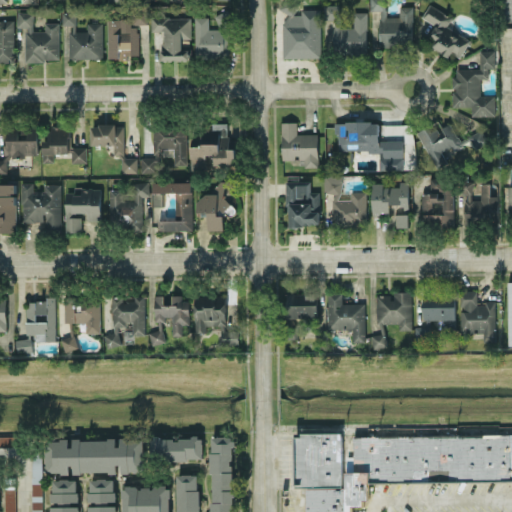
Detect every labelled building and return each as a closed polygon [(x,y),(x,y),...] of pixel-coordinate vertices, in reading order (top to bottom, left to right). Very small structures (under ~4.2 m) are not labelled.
[(320,57),(320,9),(297,9),(296,0),(280,0),(280,12),(283,12),(283,57),(320,57)] [(399,6),(399,16),(385,16),(384,0),(370,0),(370,10),(379,10),(379,46),(412,46),(412,6),(399,6)] [(460,57),(470,39),(447,26),(452,17),(429,3),(422,16),(438,26),(428,45),(449,57),(452,53),(460,57)] [(367,12),(353,11),(353,27),(339,27),(339,4),(323,4),(323,19),(333,19),(333,52),(367,52),(367,12)] [(108,18),(107,58),(130,59),(130,54),(138,54),(139,24),(147,24),(147,11),(131,10),(131,18),(108,18)] [(25,60),(59,60),(59,22),(45,22),(45,31),(33,30),(33,12),(17,11),(17,27),(25,27),(25,60)] [(69,58),(103,58),(103,22),(87,22),(87,31),(76,31),(75,12),(62,12),(62,25),(69,25),(69,58)] [(189,16),(150,17),(151,31),(161,31),(162,60),(191,59),(189,16)] [(195,56),(229,56),(228,28),(208,29),(208,17),(194,17),(195,56)] [(13,19),(0,19),(0,61),(13,62),(13,19)] [(495,115),(495,95),(480,95),(480,78),(488,78),(488,67),(494,67),(494,50),(479,50),(479,68),(453,68),(453,106),(471,106),(471,115),(495,115)] [(303,159),(304,167),(318,166),(317,133),(297,133),(297,121),(281,122),(282,159),(303,159)] [(402,139),(379,140),(379,121),(334,122),(334,132),(338,132),(338,151),(379,150),(379,169),(403,169),(402,139)] [(434,165),(445,159),(441,151),(451,145),(453,150),(462,146),(451,123),(438,130),(434,123),(417,131),(434,165)] [(91,144),(113,144),(113,155),(121,155),(121,172),(137,172),(137,157),(124,157),(124,124),(91,124),(91,144)] [(70,125),(51,125),(50,139),(43,139),(42,162),(53,162),(53,152),(69,153),(70,125)] [(174,148),(174,165),(187,164),(186,125),(156,126),(156,148),(174,148)] [(37,156),(37,128),(4,128),(4,159),(0,158),(0,172),(7,172),(7,156),(37,156)] [(469,137),(476,148),(490,140),(482,128),(469,137)] [(72,162),(87,162),(86,147),(71,147),(72,162)] [(156,157),(141,157),(141,172),(157,172),(156,157)] [(423,193),(422,223),(441,223),(441,226),(453,226),(453,187),(447,186),(447,178),(430,178),(429,193),(423,193)] [(208,229),(223,230),(224,212),(232,213),(233,196),(232,196),(232,181),(215,180),(215,193),(199,193),(199,213),(208,214),(208,229)] [(367,191),(351,191),(350,199),(340,199),(340,180),(327,180),(327,193),(332,193),(332,225),(366,225),(367,191)] [(287,225),(319,225),(319,191),(310,192),(310,181),(287,181),(287,225)] [(409,205),(408,181),(400,181),(400,186),(383,187),(383,182),(372,183),(372,214),(389,214),(389,206),(409,205)] [(61,227),(61,183),(44,183),(44,193),(33,193),(33,182),(21,182),(21,222),(45,222),(45,227),(61,227)] [(109,188),(110,223),(129,223),(129,231),(143,230),(142,197),(149,197),(149,182),(130,182),(130,188),(109,188)] [(192,230),(192,182),(153,182),(153,205),(163,205),(163,192),(175,192),(175,216),(158,216),(158,230),(192,230)] [(16,183),(0,183),(0,221),(0,232),(16,232),(16,183)] [(65,192),(65,231),(81,231),(81,212),(87,212),(87,220),(101,220),(101,187),(80,187),(80,192),(65,192)] [(396,226),(409,226),(409,213),(396,213),(396,226)] [(461,333),(482,333),(482,340),(496,340),(495,301),(477,302),(476,290),(460,290),(461,333)] [(411,291),(392,291),(392,294),(376,294),(377,322),(399,322),(399,329),(412,329),(411,291)] [(327,329),(352,328),(352,342),(365,341),(365,302),(342,303),(342,292),(327,292),(327,329)] [(423,319),(442,319),(443,331),(456,331),(455,292),(422,292),(423,319)] [(287,318),(317,317),(316,293),(286,293),(287,318)] [(172,335),(182,335),(182,324),(189,324),(189,297),(172,297),(172,304),(163,304),(163,294),(154,295),(155,319),(172,319),(172,335)] [(146,334),(146,295),(134,295),(134,300),(123,300),(123,295),(112,295),(112,333),(104,333),(104,345),(121,345),(121,326),(126,326),(126,321),(132,321),(132,334),(146,334)] [(225,330),(225,295),(195,295),(194,332),(207,332),(207,325),(221,325),(221,344),(240,344),(240,330),(225,330)] [(99,332),(100,297),(65,296),(64,321),(86,322),(86,332),(99,332)] [(55,299),(26,299),(26,334),(36,334),(36,340),(56,340),(55,299)] [(415,326),(415,341),(428,340),(428,326),(415,326)] [(152,344),(165,341),(162,329),(149,332),(152,344)] [(385,333),(371,336),(374,348),(388,345),(385,333)] [(64,350),(77,348),(75,335),(62,337),(64,350)] [(16,339),(18,353),(32,351),(31,337),(16,339)] [(306,511),(306,488),(297,488),(296,436),(341,435),(341,489),(346,488),(346,470),(354,470),(354,436),(511,434),(511,482),(369,484),(369,503),(364,503),(364,510),(352,510),(352,511),(306,511)] [(0,446),(17,446),(17,435),(0,435),(0,446)] [(211,511),(233,511),(235,436),(212,436),(211,511)] [(46,472),(71,473),(71,472),(119,473),(119,471),(144,471),(144,438),(119,437),(119,439),(71,438),(71,439),(46,439),(46,472)] [(203,460),(203,437),(152,437),(152,459),(203,460)] [(42,511),(42,457),(31,457),(31,511),(42,511)] [(177,474),(177,511),(199,511),(198,473),(177,474)] [(115,511),(116,503),(115,503),(115,479),(89,478),(89,503),(90,503),(89,511),(115,511)] [(78,479),(52,479),(51,502),(77,502),(78,479)] [(122,486),(122,511),(169,511),(169,485),(122,486)] [(4,489),(4,511),(14,511),(14,489),(4,489)]
